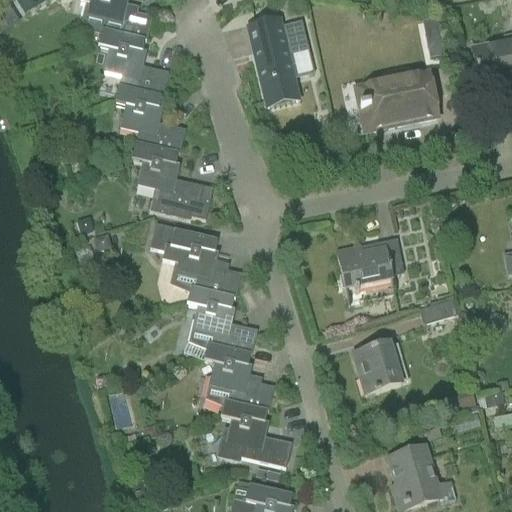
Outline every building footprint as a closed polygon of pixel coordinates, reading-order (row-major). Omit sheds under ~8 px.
[(89,0),(85,19),(83,29),(101,34),(145,44),(150,21),(134,17),(135,13),(125,11),(127,0),(89,0)] [(2,4),(0,4),(0,35),(15,26),(2,4)] [(277,26),(248,33),(267,112),(296,105),(291,84),(295,83),(289,58),(295,56),(307,53),(305,48),(306,48),(300,26),(278,31),(277,26)] [(161,101),(167,77),(141,71),(145,56),(142,56),(145,44),(101,34),(97,51),(107,54),(102,76),(120,80),(117,90),(161,101)] [(438,36),(423,39),(428,63),(443,60),(438,36)] [(511,45),(503,47),(471,54),(476,79),(480,98),(505,93),(505,90),(511,88),(511,45)] [(387,87),(355,93),(364,137),(436,122),(431,102),(427,78),(408,82),(406,76),(386,80),(387,87)] [(179,157),(184,134),(158,128),(161,113),(159,112),(161,101),(117,90),(113,108),(124,110),(119,133),(137,137),(134,147),(179,157)] [(204,225),(212,193),(175,184),(178,170),(176,169),(179,157),(134,147),(130,165),(141,167),(136,189),(153,194),(148,216),(189,226),(190,222),(204,225)] [(511,220),(511,257),(501,259),(505,280),(511,279),(511,218),(511,219),(511,220)] [(88,221),(75,226),(79,239),(93,234),(88,221)] [(154,227),(148,252),(163,256),(161,264),(176,268),(171,289),(188,296),(190,291),(233,302),(239,278),(223,274),(224,271),(214,268),(216,257),(212,256),(216,244),(174,234),(174,232),(154,227)] [(106,238),(92,242),(96,256),(110,252),(106,238)] [(336,256),(335,256),(344,296),(390,286),(388,272),(401,270),(399,264),(395,244),(359,251),(358,252),(336,256)] [(188,296),(185,308),(196,311),(191,333),(187,350),(204,357),(206,348),(250,358),(256,335),(230,329),(232,320),(229,319),(233,302),(190,291),(188,296)] [(422,330),(457,320),(452,305),(417,315),(422,330)] [(247,370),(250,358),(206,348),(204,357),(202,365),(213,368),(207,390),(205,401),(222,408),(223,404),(267,415),(273,392),(257,388),(258,384),(248,382),(250,371),(247,370)] [(371,353),(352,359),(364,399),(383,394),(400,389),(399,387),(407,385),(399,359),(392,362),(388,349),(371,353)] [(138,372),(125,374),(127,387),(140,385),(138,372)] [(506,387),(494,389),(496,397),(501,396),(508,395),(506,387)] [(460,414),(475,410),(470,391),(456,395),(460,414)] [(496,397),(484,399),(486,411),(503,408),(501,396),(496,397)] [(263,432),(267,415),(223,404),(222,408),(219,422),(230,424),(224,447),(221,458),(284,472),(290,449),(263,442),(266,433),(263,432)] [(152,432),(140,435),(143,444),(154,441),(152,432)] [(437,432),(424,436),(427,445),(440,441),(437,432)] [(152,448),(142,451),(145,459),(154,456),(152,448)] [(423,452),(387,463),(395,490),(391,491),(397,511),(411,511),(418,510),(436,504),(438,509),(455,503),(449,485),(442,488),(435,490),(423,452)] [(288,511),(292,499),(272,495),(249,488),(247,495),(235,492),(230,511),(288,511)]
